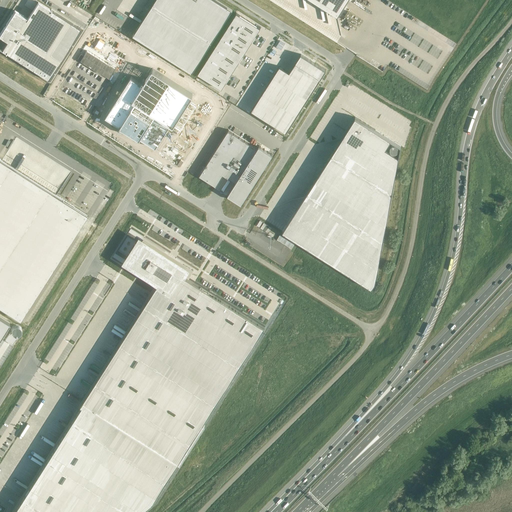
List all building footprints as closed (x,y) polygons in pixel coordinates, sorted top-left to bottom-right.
[(155,0),(133,36),(192,73),(232,10),(216,0),(155,0)] [(314,0),(338,15),(347,0),(314,0)] [(15,11),(0,33),(0,48),(48,80),(81,29),(51,10),(40,27),(15,11)] [(230,23),(254,38),(260,28),(236,13),(230,23)] [(247,48),(254,38),(230,23),(223,33),(247,48)] [(241,59),(247,48),(223,33),(217,43),(241,59)] [(234,69),(241,59),(217,43),(210,53),(234,69)] [(228,79),(234,69),(210,53),(204,64),(228,79)] [(280,66),(251,110),(286,132),(326,70),(301,54),(289,72),(280,66)] [(197,74),(221,89),(228,79),(204,64),(197,74)] [(304,197),(282,231),(372,288),(375,283),(401,146),(355,117),(341,139),(342,144),(338,145),(339,149),(335,150),(336,154),(331,155),(332,159),(328,160),(329,165),(325,166),(326,170),(321,171),(322,175),(318,176),(319,180),(315,181),(316,186),(311,187),(312,191),(308,192),(309,196),(304,197)] [(228,129),(199,176),(216,186),(223,175),(235,182),(228,194),(241,203),(272,154),(259,145),(257,148),(228,129)] [(0,158),(0,306),(20,319),(87,214),(0,158)] [(159,281),(83,401),(179,462),(265,326),(183,274),(186,269),(180,264),(179,266),(173,262),(174,261),(168,257),(167,258),(163,256),(164,254),(145,242),(131,264),(159,281)] [(0,316),(0,337),(10,323),(0,316)] [(141,511),(153,502),(179,462),(83,401),(12,511),(141,511)]
